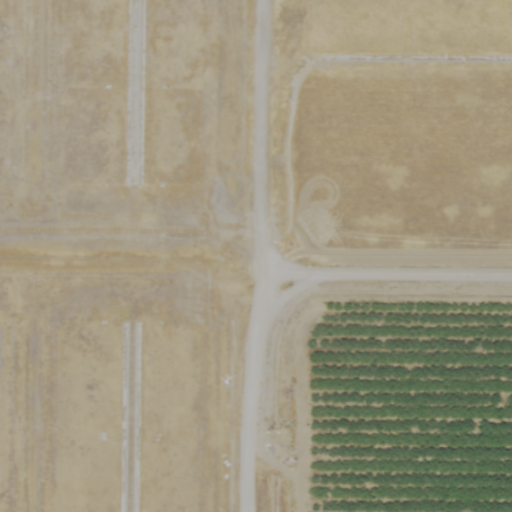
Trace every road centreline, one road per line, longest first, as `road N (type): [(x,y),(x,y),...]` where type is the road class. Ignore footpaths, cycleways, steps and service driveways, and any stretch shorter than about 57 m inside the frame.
road 1 (track): [(126,511),(126,0)]
road 2 (residential): [(511,282),(322,282),(282,303),(261,347),(257,511)]
road 3 (track): [(275,311),(256,248),(250,0)]
